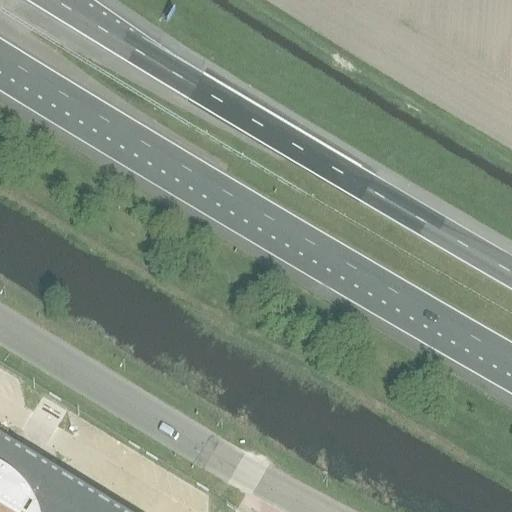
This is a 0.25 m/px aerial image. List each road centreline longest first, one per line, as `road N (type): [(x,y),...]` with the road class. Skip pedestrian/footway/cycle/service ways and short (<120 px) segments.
road 1 (motorway): [(0,56),(253,215),(511,358)]
road 2 (motorway): [(511,268),(55,0)]
road 3 (unclassified): [(0,327),(319,511)]
